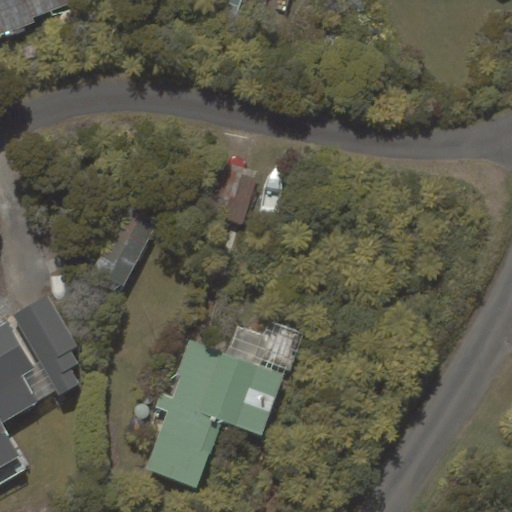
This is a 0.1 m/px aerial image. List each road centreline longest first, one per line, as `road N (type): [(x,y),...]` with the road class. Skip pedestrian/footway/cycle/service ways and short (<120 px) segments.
road 1 (residential): [(511,135),(435,142),(337,136),(178,97),(103,92),(30,106),(0,121)]
road 2 (residential): [(384,511),(511,292)]
